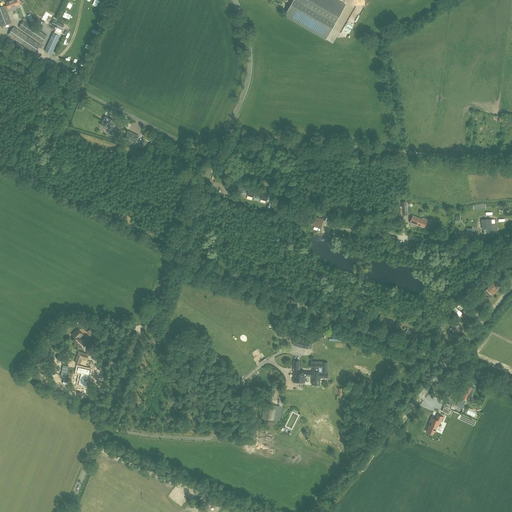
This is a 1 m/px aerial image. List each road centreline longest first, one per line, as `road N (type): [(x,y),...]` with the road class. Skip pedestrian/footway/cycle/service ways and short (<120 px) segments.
road 1 (tertiary): [(67,511),(213,157)]
road 2 (track): [(173,255),(511,389)]
road 3 (track): [(201,185),(191,185),(158,234),(17,167),(33,125),(52,128)]
road 4 (track): [(227,130),(511,161)]
road 5 (unclassified): [(213,157),(0,50)]
road 6 (track): [(324,511),(444,362)]
road 7 (track): [(328,224),(511,250)]
road 8 (tertiary): [(213,157),(250,64),(235,0)]
